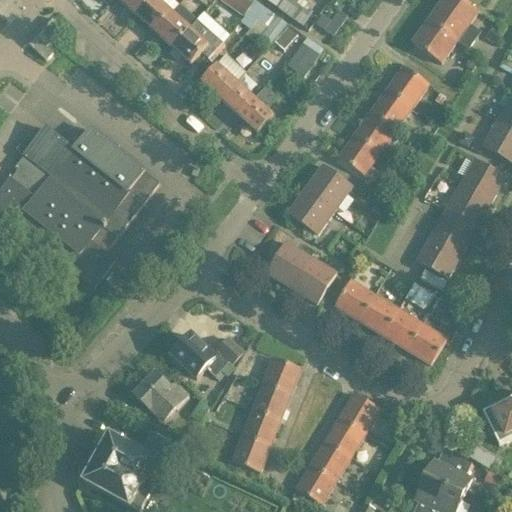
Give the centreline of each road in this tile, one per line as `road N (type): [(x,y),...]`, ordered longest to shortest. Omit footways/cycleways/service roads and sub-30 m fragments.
road 1 (residential): [(474,324),(441,386),(416,391),(194,271)]
road 2 (residential): [(261,183),(116,70),(60,0)]
road 3 (residential): [(261,183),(392,0)]
road 4 (residential): [(49,395),(82,384),(194,271)]
